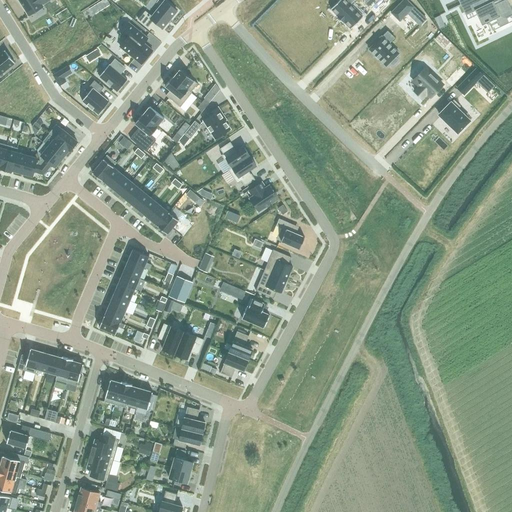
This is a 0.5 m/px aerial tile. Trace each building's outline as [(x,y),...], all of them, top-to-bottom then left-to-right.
[(19,0),(29,15),(43,6),(41,5),(48,0),(19,0)] [(146,10),(139,18),(149,26),(154,20),(164,28),(178,10),(165,0),(153,15),(146,10)] [(339,0),(331,9),(338,15),(337,16),(344,23),(345,22),(351,29),(363,16),(351,4),(354,0),(339,0)] [(389,0),(382,0),(373,10),(380,18),(393,3),(389,0)] [(406,0),(402,0),(391,12),(399,21),(413,6),(406,0)] [(471,3),(462,8),(469,22),(478,18),(484,31),(488,30),(491,29),(491,28),(497,25),(500,33),(509,29),(507,24),(511,21),(511,18),(502,0),(500,0),(492,4),(491,2),(487,4),(485,0),(473,7),(471,3)] [(127,38),(120,47),(142,64),(153,51),(143,43),(144,42),(143,41),(146,37),(148,38),(129,23),(121,33),(127,38)] [(431,24),(427,28),(435,36),(440,32),(431,24)] [(62,26),(50,33),(55,40),(46,46),(58,65),(73,55),(61,36),(67,33),(62,26)] [(441,33),(436,38),(439,42),(444,36),(441,33)] [(382,37),(370,49),(386,65),(390,62),(393,65),(398,60),(395,57),(398,53),(382,37)] [(0,75),(16,63),(5,50),(0,54),(0,75)] [(109,63),(99,75),(117,91),(127,79),(120,73),(125,67),(114,58),(109,64),(109,63)] [(67,66),(53,75),(59,86),(66,81),(64,78),(72,73),(67,66)] [(425,67),(413,79),(419,86),(414,90),(422,98),(427,93),(431,97),(443,84),(425,67)] [(477,68),(457,88),(461,91),(469,83),(472,86),(477,82),(488,93),(495,86),(484,75),(477,68)] [(174,78),(173,78),(191,92),(198,84),(180,69),(174,78)] [(173,77),(165,86),(170,90),(166,95),(180,107),(192,93),(191,92),(173,78),(174,78),(173,77)] [(30,87),(24,78),(10,87),(15,95),(10,97),(22,115),(36,106),(33,100),(35,99),(28,88),(30,87)] [(92,88),(82,101),(87,105),(93,110),(99,115),(110,102),(99,94),(104,88),(94,81),(90,86),(92,88)] [(454,99),(439,114),(458,132),(470,120),(457,108),(460,105),(454,99)] [(202,102),(197,108),(202,112),(207,106),(202,102)] [(143,115),(157,127),(157,126),(164,118),(150,106),(143,115)] [(210,116),(203,120),(215,139),(231,129),(222,116),(223,115),(218,107),(209,114),(210,116)] [(132,135),(130,138),(146,151),(155,140),(151,136),(152,135),(157,129),(158,127),(157,126),(157,127),(143,115),(142,114),(135,123),(139,126),(132,135)] [(8,118),(6,125),(12,127),(13,124),(13,123),(14,120),(8,118)] [(195,121),(184,134),(190,138),(190,139),(201,126),(195,121)] [(56,138),(55,138),(69,150),(70,150),(77,142),(70,136),(71,134),(67,130),(65,132),(63,130),(56,138)] [(177,133),(172,139),(177,143),(179,140),(182,137),(177,133)] [(182,137),(179,140),(185,145),(190,138),(184,134),(182,137)] [(46,139),(43,142),(49,147),(63,158),(69,150),(70,151),(70,150),(69,150),(55,138),(56,138),(54,136),(54,137),(49,142),(46,139)] [(125,137),(120,143),(127,149),(132,143),(125,137)] [(220,149),(232,168),(250,156),(243,146),(236,151),(230,142),(220,149)] [(1,167),(0,168),(12,171),(12,170),(11,170),(16,153),(17,153),(18,148),(7,145),(1,167)] [(40,161),(44,174),(52,164),(55,167),(63,158),(49,147),(42,155),(43,157),(40,161)] [(172,152),(166,161),(168,164),(176,159),(172,152)] [(16,153),(11,170),(12,170),(22,173),(27,156),(17,153),(16,153)] [(107,155),(93,173),(103,181),(103,180),(114,167),(113,167),(117,163),(107,155)] [(27,156),(22,173),(33,176),(34,172),(44,174),(40,161),(37,160),(37,159),(27,156)] [(230,168),(228,170),(237,184),(241,181),(245,186),(255,179),(251,173),(251,174),(249,171),(256,166),(250,156),(232,168),(230,169),(230,168)] [(114,167),(103,180),(112,188),(123,174),(114,167)] [(123,174),(112,188),(121,195),(132,182),(123,174)] [(252,195),(249,197),(258,210),(278,197),(269,184),(265,187),(261,181),(248,189),(252,195)] [(132,182),(121,195),(130,203),(141,189),(132,182)] [(141,189),(130,203),(139,210),(150,197),(141,189)] [(190,190),(187,194),(196,202),(199,197),(190,190)] [(150,197),(139,210),(149,218),(160,205),(150,197)] [(160,205),(149,218),(158,225),(169,212),(160,205)] [(228,211),(225,218),(238,223),(241,216),(228,211)] [(158,225),(158,226),(168,234),(179,220),(169,212),(158,225)] [(279,218),(276,226),(281,228),(277,239),(278,239),(300,249),(305,237),(296,233),(285,229),(288,222),(279,218)] [(275,245),(278,239),(277,239),(266,234),(263,240),(275,245)] [(255,239),(253,245),(260,248),(263,242),(255,239)] [(129,258),(128,261),(144,268),(145,265),(149,256),(133,249),(129,258)] [(264,270),(264,271),(287,281),(293,267),(288,265),(291,257),(273,249),(264,270)] [(125,268),(123,272),(139,279),(141,275),(144,268),(128,261),(125,268)] [(32,269),(27,281),(40,286),(45,273),(32,269)] [(264,271),(256,291),(274,298),(277,291),(282,293),(287,281),(264,271)] [(121,278),(119,283),(135,289),(141,292),(143,288),(137,285),(139,279),(123,272),(121,278)] [(168,273),(164,281),(170,284),(174,275),(168,273)] [(177,276),(170,296),(185,302),(193,283),(177,276)] [(361,283),(344,276),(331,308),(340,312),(339,314),(349,318),(360,291),(358,290),(361,283)] [(224,282),(221,290),(241,299),(245,291),(224,282)] [(115,292),(114,294),(130,301),(131,298),(135,289),(119,283),(115,292)] [(114,294),(109,305),(125,312),(125,311),(130,301),(114,294)] [(251,298),(242,318),(264,327),(270,315),(262,311),(265,304),(251,298)] [(168,299),(164,310),(170,312),(172,308),(175,301),(168,299)] [(57,316),(60,305),(49,302),(47,314),(57,316)] [(105,315),(105,316),(121,323),(125,312),(109,305),(105,315)] [(104,315),(99,327),(116,334),(119,327),(123,329),(125,324),(121,323),(105,316),(105,315),(104,315)] [(162,349),(175,354),(184,331),(164,323),(158,338),(165,341),(162,349)] [(211,323),(206,336),(211,338),(216,325),(211,323)] [(204,340),(184,331),(175,354),(188,359),(191,351),(198,354),(204,340)] [(237,331),(229,352),(248,360),(253,349),(244,345),(246,342),(249,336),(237,331)] [(35,374),(42,352),(31,349),(24,370),(35,374)] [(42,352),(35,374),(36,374),(37,369),(47,372),(52,355),(42,352)] [(229,352),(220,373),(232,377),(235,371),(234,371),(235,367),(244,371),(248,360),(229,352)] [(52,355),(47,372),(57,375),(56,379),(63,356),(62,356),(62,357),(52,355)] [(63,356),(56,379),(66,382),(73,359),(63,356)] [(73,359),(66,382),(77,386),(84,364),(73,361),(74,360),(73,359)] [(308,380),(290,372),(277,404),(286,408),(285,410),(295,414),(306,387),(305,387),(308,380)] [(104,404),(115,407),(121,385),(110,382),(104,404)] [(122,384),(121,385),(115,407),(126,410),(126,407),(132,388),(132,387),(122,384)] [(142,391),(132,388),(126,407),(137,410),(137,408),(142,391)] [(153,394),(142,391),(137,408),(148,411),(153,394)] [(187,407),(182,427),(203,432),(205,422),(196,420),(197,416),(198,416),(200,410),(187,407)] [(57,416),(58,412),(48,409),(45,419),(55,422),(57,416)] [(9,413),(7,419),(17,421),(19,416),(9,413)] [(58,413),(55,422),(71,427),(73,417),(58,413)] [(31,428),(23,425),(21,433),(11,430),(7,442),(12,444),(27,448),(30,436),(28,435),(31,428)] [(102,426),(101,432),(118,435),(119,430),(102,426)] [(175,439),(173,445),(186,448),(187,442),(200,445),(203,432),(182,427),(179,440),(175,439)] [(41,431),(39,438),(49,440),(51,433),(41,431)] [(91,453),(113,459),(119,438),(101,433),(99,440),(94,439),(91,453)] [(160,454),(162,444),(155,442),(153,452),(160,454)] [(141,444),(139,453),(149,455),(152,447),(141,444)] [(176,453),(172,467),(187,471),(191,472),(194,462),(191,461),(186,460),(187,456),(184,456),(186,451),(177,448),(176,453)] [(3,455),(0,466),(22,472),(25,462),(27,463),(29,457),(10,452),(8,457),(3,455)] [(91,454),(87,468),(92,470),(90,476),(107,481),(108,481),(107,482),(112,483),(112,482),(117,483),(118,477),(110,474),(114,460),(91,454)] [(0,466),(0,477),(19,483),(25,485),(27,480),(21,478),(22,473),(0,466)] [(172,467),(169,477),(175,479),(174,482),(180,484),(181,480),(188,482),(191,472),(187,471),(172,467)] [(148,472),(146,479),(152,481),(154,474),(148,472)] [(0,489),(16,494),(18,488),(24,489),(25,485),(19,483),(0,477),(0,489)] [(108,481),(107,481),(105,487),(118,491),(120,484),(112,482),(112,483),(107,482),(108,481)] [(247,488),(229,486),(225,511),(245,511),(248,496),(246,496),(247,488)] [(82,487),(78,502),(96,507),(101,508),(102,502),(98,501),(100,493),(82,487)] [(45,497),(46,491),(42,489),(38,488),(36,495),(45,497)] [(135,500),(135,488),(122,488),(121,500),(135,500)] [(158,511),(162,511),(180,511),(183,506),(174,503),(177,493),(165,489),(158,511)] [(190,502),(191,491),(178,489),(177,500),(190,502)] [(0,505),(9,508),(13,497),(0,493),(0,505)] [(122,501),(118,511),(120,511),(125,511),(128,503),(122,501)] [(96,508),(78,502),(74,511),(99,511),(101,509),(96,508)]
